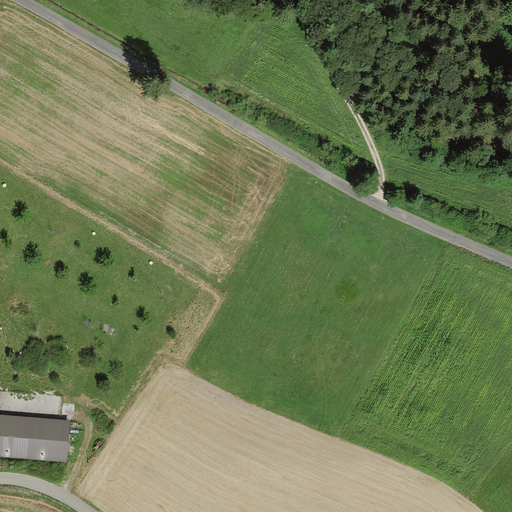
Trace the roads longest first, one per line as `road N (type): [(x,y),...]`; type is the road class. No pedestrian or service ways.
road 1 (unclassified): [(511,263),(372,203),(17,0)]
road 2 (track): [(288,0),(363,129),(380,176),(372,203)]
